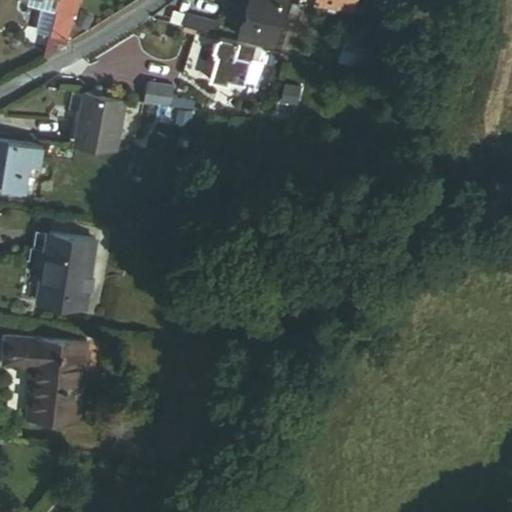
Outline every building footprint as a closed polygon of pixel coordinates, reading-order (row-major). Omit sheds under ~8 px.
[(65,15),(58,41),(68,44),(72,29),(77,10),(79,0),(36,0),(35,7),(42,9),(65,15)] [(287,0),(249,0),(239,37),(266,45),(267,44),(274,46),(287,0)] [(364,0),(314,0),(336,6),(335,11),(360,17),(364,0)] [(451,1),(447,0),(419,0),(419,1),(437,7),(435,14),(445,17),(451,1)] [(65,15),(42,9),(38,28),(54,32),(48,55),(68,44),(58,41),(65,15)] [(90,20),(91,13),(77,10),(72,29),(77,30),(90,20)] [(185,15),(182,26),(213,34),(216,24),(185,15)] [(366,39),(345,33),(337,59),(358,66),(366,39)] [(259,63),(262,48),(223,38),(222,40),(216,42),(214,52),(219,57),(213,81),(231,86),(232,82),(246,86),(253,61),(259,63)] [(407,46),(388,42),(381,73),(399,78),(407,46)] [(173,84),(148,80),(144,100),(198,109),(200,99),(171,94),(173,84)] [(310,88),(295,85),(293,96),(307,99),(310,88)] [(125,97),(87,90),(79,134),(78,142),(115,149),(125,97)] [(240,139),(224,136),(222,150),(238,153),(240,139)] [(43,145),(0,137),(0,186),(25,191),(30,162),(40,164),(43,145)] [(337,145),(319,141),(317,151),(335,155),(337,145)] [(28,262),(44,264),(48,231),(33,229),(28,262)] [(83,305),(92,236),(48,230),(48,231),(44,264),(39,299),(83,305)] [(25,414),(73,420),(83,343),(6,334),(3,360),(31,364),(25,414)] [(161,379),(148,368),(142,375),(155,386),(161,379)]
